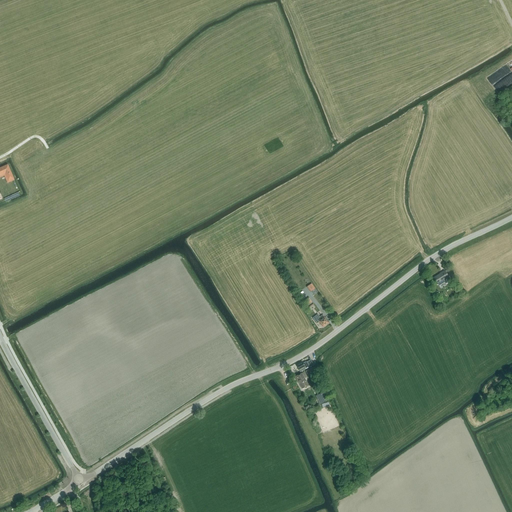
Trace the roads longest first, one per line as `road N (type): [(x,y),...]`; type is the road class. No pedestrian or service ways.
road 1 (tertiary): [(81,482),(215,394),(307,352),(443,250),(511,217)]
road 2 (tertiary): [(81,482),(0,336)]
